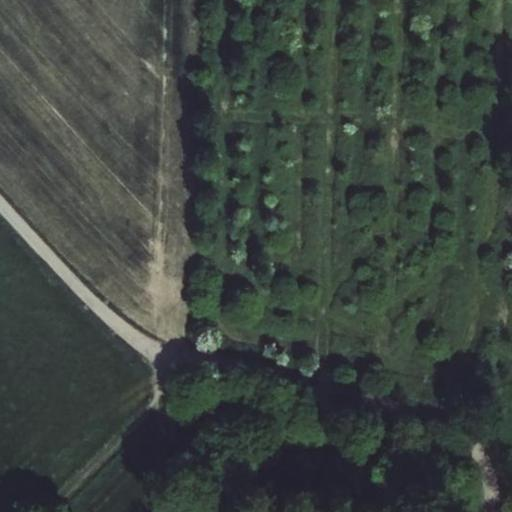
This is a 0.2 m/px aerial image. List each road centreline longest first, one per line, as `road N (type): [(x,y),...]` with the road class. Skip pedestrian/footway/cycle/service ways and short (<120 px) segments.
road 1 (track): [(491,511),(494,478),(479,451),(441,422),(245,365),(160,372)]
road 2 (track): [(160,372),(0,196)]
road 3 (track): [(160,372),(44,511)]
